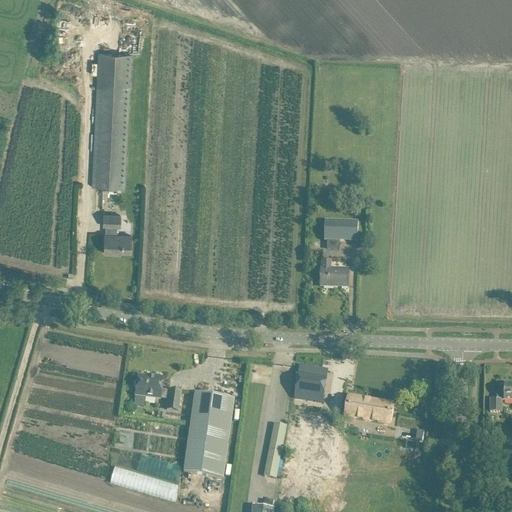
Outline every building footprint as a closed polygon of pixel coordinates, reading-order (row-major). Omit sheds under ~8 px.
[(125,188),(130,86),(131,54),(98,53),(97,85),(92,186),(109,187),(109,193),(117,193),(117,187),(125,188)] [(105,234),(104,253),(115,253),(116,251),(130,251),(131,235),(116,235),(117,226),(119,226),(120,215),(104,214),(103,226),(106,226),(106,234),(105,234)] [(359,242),(360,222),(327,221),(326,240),(359,242)] [(321,269),(321,287),(348,288),(349,270),(331,269),(331,261),(324,261),(324,269),(321,269)] [(328,371),(300,367),(295,399),(323,403),(328,371)] [(147,378),(138,377),(137,383),(135,383),(134,388),(136,389),(134,406),(136,407),(136,406),(134,406),(136,395),(145,396),(145,398),(160,400),(160,397),(168,398),(166,410),(178,412),(180,392),(169,391),(169,392),(161,391),(163,379),(148,377),(147,378)] [(511,385),(505,385),(505,393),(497,393),(497,401),(490,401),(490,413),(502,413),(502,401),(511,400),(511,385)] [(234,400),(194,394),(183,473),(223,479),(234,400)] [(345,418),(365,422),(365,426),(390,430),(391,426),(394,405),(349,398),(345,418)] [(276,480),(287,427),(275,425),(264,478),(276,480)]
